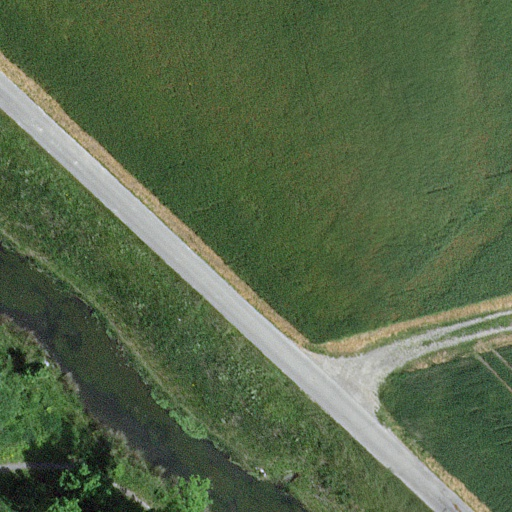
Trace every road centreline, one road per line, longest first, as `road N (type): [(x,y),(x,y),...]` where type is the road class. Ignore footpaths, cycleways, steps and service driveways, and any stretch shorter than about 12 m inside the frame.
road 1 (unclassified): [(0,90),(453,511)]
road 2 (track): [(511,317),(320,388)]
